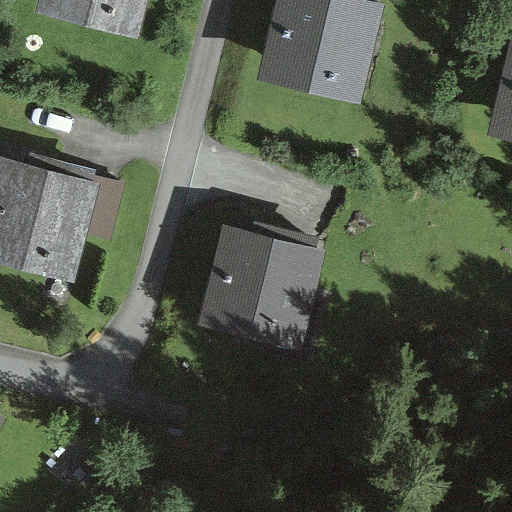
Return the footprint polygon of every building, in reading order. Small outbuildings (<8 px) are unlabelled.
[(147,0),(34,0),(33,8),(138,37),(147,0)] [(383,0),(275,0),(258,74),(363,97),(383,0)] [(511,31),(487,130),(511,135),(511,31)] [(99,174),(0,149),(0,257),(77,276),(99,174)] [(326,245),(222,218),(198,318),(303,343),(326,245)]
